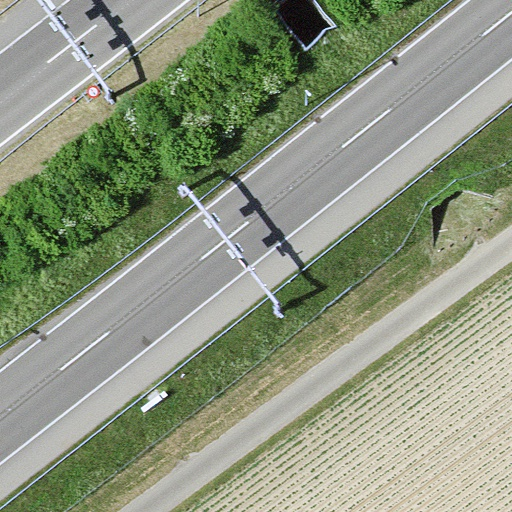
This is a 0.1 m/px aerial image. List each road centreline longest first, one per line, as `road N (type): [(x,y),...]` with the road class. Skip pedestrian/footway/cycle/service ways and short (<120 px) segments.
road 1 (motorway): [(0,417),(511,12)]
road 2 (track): [(144,511),(511,243)]
road 3 (motorway): [(128,0),(0,99)]
